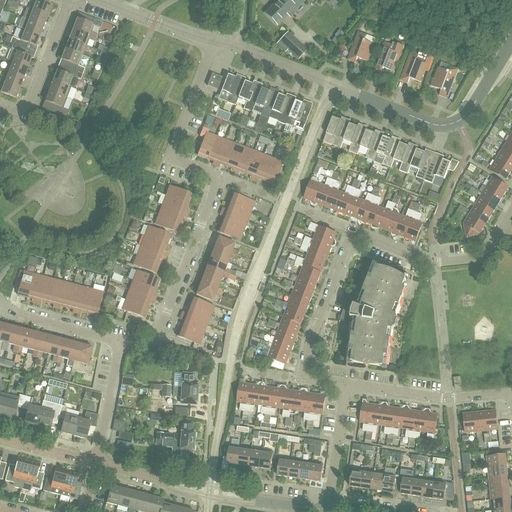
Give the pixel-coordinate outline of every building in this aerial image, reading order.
[(34,0),(30,10),(47,16),(52,6),(36,0),(34,0)] [(287,15),(290,17),(295,12),(292,9),(300,0),(278,0),(265,14),(277,26),(287,15)] [(23,18),(27,20),(44,26),(47,16),(30,10),(27,8),(23,18)] [(372,9),(367,15),(374,20),(378,14),(372,9)] [(77,19),(73,29),(96,38),(97,34),(92,32),(94,25),(77,19)] [(27,20),(23,30),(40,36),(44,26),(27,20)] [(86,46),(89,39),(94,42),(96,38),(73,29),(69,39),(86,46)] [(12,38),(10,43),(25,49),(27,44),(36,47),(40,36),(23,30),(19,40),(17,39),(12,38)] [(332,42),(336,45),(345,34),(340,30),(335,36),(336,37),(332,42)] [(288,32),(278,42),(297,61),(308,50),(288,32)] [(359,33),(348,60),(355,63),(355,64),(358,58),(368,62),(375,45),(364,41),(366,35),(359,33)] [(65,49),(82,56),(88,58),(89,54),(84,52),(86,46),(69,39),(65,49)] [(7,60),(10,61),(27,68),(31,58),(23,54),(25,49),(10,43),(8,49),(11,50),(7,60)] [(393,43),(392,45),(385,43),(374,70),(381,73),(381,74),(384,68),(394,72),(404,47),(393,43)] [(85,69),(78,66),(82,56),(65,49),(61,60),(70,63),(68,69),(78,73),(83,74),(85,69)] [(418,55),(411,53),(400,80),(407,83),(407,84),(408,84),(410,78),(421,82),(425,70),(430,72),(435,59),(429,57),(421,54),(418,55)] [(7,72),(24,78),(27,68),(10,61),(7,72)] [(440,96),(447,98),(458,70),(451,67),(451,66),(449,72),(438,68),(431,86),(441,90),(439,96),(440,96)] [(83,74),(78,73),(68,69),(65,74),(57,71),(53,81),(70,88),(74,78),(81,80),(83,74)] [(24,78),(7,72),(3,82),(20,88),(24,78)] [(212,74),(207,86),(217,90),(222,78),(212,74)] [(235,106),(238,98),(243,86),(242,86),(237,83),(239,79),(227,75),(221,91),(230,95),(227,103),(235,106)] [(70,88),(53,81),(49,91),(66,98),(70,88)] [(252,112),(255,104),(259,92),(260,90),(254,88),(255,86),(244,81),(242,86),(243,86),(238,98),(246,101),(243,109),(252,112)] [(0,92),(16,99),(20,88),(3,82),(0,88),(0,92)] [(261,88),(260,90),(259,92),(255,104),(263,108),(260,116),(261,116),(267,118),(268,119),(269,119),(269,117),(272,111),(271,111),(276,99),(276,98),(270,96),(272,92),(261,88)] [(52,112),(66,117),(69,111),(64,109),(62,108),(66,98),(49,91),(45,102),(54,105),(52,112)] [(269,117),(277,121),(277,122),(285,125),(286,124),(288,117),(293,105),(287,103),(289,99),(285,97),(278,94),(276,98),(276,99),(271,111),(272,111),(269,117)] [(294,101),(293,105),(288,117),(286,124),(294,127),(293,128),(302,132),(310,112),(304,109),(305,105),(294,101)] [(260,116),(254,130),(262,133),(268,119),(267,118),(261,116),(260,116)] [(344,122),(341,120),(333,117),(323,142),(341,149),(344,140),(348,128),(342,126),(344,122)] [(350,124),(348,128),(344,140),(352,144),(349,152),(358,155),(361,147),(360,147),(365,135),(359,132),(361,128),(350,124)] [(366,130),(365,135),(360,147),(361,147),(369,150),(366,158),(374,161),(377,153),(382,141),(376,139),(378,135),(374,133),(366,130)] [(207,159),(216,136),(206,133),(197,155),(207,159)] [(212,165),(216,166),(226,140),(216,136),(207,159),(213,162),(212,165)] [(383,137),(382,141),(377,153),(386,157),(383,164),(385,166),(385,167),(389,169),(390,167),(391,168),(394,160),(399,148),(398,147),(393,145),(394,141),(391,140),(383,137)] [(220,164),(226,167),(235,144),(226,140),(216,166),(219,168),(220,164)] [(511,144),(508,142),(502,151),(511,157),(511,144)] [(408,174),(411,166),(415,154),(410,152),(411,147),(400,143),(398,147),(399,148),(394,160),(402,163),(399,171),(408,174)] [(231,172),(235,174),(245,148),(235,144),(226,167),(232,169),(231,172)] [(245,148),(235,174),(238,175),(239,172),(245,174),(254,151),(245,148)] [(417,150),(415,154),(411,166),(419,169),(416,177),(418,178),(424,181),(432,161),(426,158),(428,154),(425,153),(417,150)] [(264,155),(254,151),(245,174),(251,176),(250,180),(254,181),(264,155)] [(511,157),(502,151),(496,161),(511,170),(511,157)] [(258,179),(264,181),(273,159),(264,155),(254,181),(257,182),(258,179)] [(273,159),(264,181),(274,185),(283,162),(273,159)] [(424,181),(433,184),(442,187),(448,170),(453,172),(458,165),(440,159),(438,163),(432,161),(424,181)] [(511,170),(496,161),(490,171),(506,181),(511,170)] [(310,203),(312,205),(313,206),(321,185),(318,184),(319,182),(317,178),(313,176),(304,198),(311,201),(310,203)] [(493,178),(487,187),(503,196),(509,187),(493,178)] [(321,185),(313,206),(315,207),(318,206),(318,204),(325,206),(333,185),(335,181),(332,180),(328,179),(325,186),(321,185)] [(331,211),(332,213),(333,214),(341,193),(338,191),(341,184),(337,182),(335,181),(333,185),(325,206),(331,209),(331,211)] [(170,186),(166,196),(189,204),(192,195),(170,186)] [(352,188),(348,186),(345,194),(341,193),(333,214),(335,215),(338,213),(338,212),(345,214),(353,192),(355,189),(352,188)] [(487,187),(481,196),(498,205),(503,196),(487,187)] [(353,192),(345,214),(352,217),(351,218),(352,221),(354,222),(362,201),(358,199),(361,191),(357,190),(355,189),(353,192)] [(228,203),(251,212),(255,202),(232,194),(228,203)] [(362,201),(354,222),(355,222),(358,221),(359,219),(365,222),(373,200),(375,197),(372,196),(368,194),(365,202),(362,201)] [(186,210),(189,204),(166,196),(162,205),(188,215),(189,212),(186,210)] [(476,205),(492,214),(498,205),(481,196),(476,205)] [(372,229),(374,230),(382,209),(378,207),(381,199),(378,198),(375,197),(373,200),(365,222),(372,225),(371,226),(372,229)] [(374,230),(376,230),(378,229),(379,227),(386,230),(394,208),(395,205),(392,203),(389,202),(385,210),(382,209),(374,230)] [(223,208),(221,212),(247,222),(251,212),(228,203),(226,209),(223,208)] [(162,205),(158,215),(181,224),(183,218),(187,219),(188,215),(162,205)] [(394,238),(402,216),(398,215),(399,213),(398,210),(396,209),(398,206),(395,205),(394,208),(386,230),(392,232),(391,234),(393,237),(394,238)] [(476,205),(470,214),(486,223),(492,214),(476,205)] [(402,216),(394,238),(396,238),(399,237),(399,235),(406,238),(414,216),(415,212),(412,211),(409,210),(406,218),(402,216)] [(247,222),(221,212),(220,215),(223,217),(221,223),(243,232),(247,222)] [(423,224),(419,223),(422,215),(418,213),(415,212),(414,216),(406,238),(412,240),(412,242),(413,245),(415,246),(423,224)] [(486,223),(470,214),(464,224),(465,229),(467,237),(480,234),(486,223)] [(181,224),(158,215),(155,225),(177,233),(181,224)] [(316,233),(315,237),(336,245),(337,243),(336,241),(334,240),(336,233),(311,223),(312,221),(308,219),(306,225),(310,227),(308,230),(316,233)] [(240,241),(243,232),(221,223),(217,232),(240,241)] [(144,236),(167,245),(171,235),(148,226),(144,236)] [(167,245),(144,236),(141,246),(167,256),(168,252),(165,251),(167,245)] [(215,247),(237,256),(239,252),(233,250),(235,244),(218,237),(215,247)] [(333,248),(335,247),(336,245),(315,237),(314,240),(306,237),(304,241),(303,244),(307,245),(328,254),(331,247),(333,248)] [(327,258),(328,254),(307,245),(303,244),(302,247),(301,250),(309,253),(307,257),(328,265),(329,263),(328,261),(326,260),(327,258)] [(167,256),(141,246),(137,256),(160,264),(162,258),(165,260),(167,256)] [(211,257),(227,263),(230,257),(236,260),(237,256),(215,247),(211,257)] [(160,264),(137,256),(133,265),(156,274),(160,264)] [(225,269),(227,263),(211,257),(207,266),(230,275),(231,271),(225,269)] [(298,257),(297,261),(295,264),(303,267),(321,274),(323,267),(325,268),(328,267),(328,265),(307,257),(306,260),(298,257)] [(57,265),(50,263),(48,270),(55,272),(57,265)] [(113,265),(110,271),(116,273),(118,267),(113,265)] [(228,279),(230,275),(207,266),(204,276),(220,282),(222,276),(228,279)] [(338,336),(352,338),(350,351),(353,352),(352,362),(384,367),(385,356),(389,357),(392,330),(394,330),(397,315),(396,315),(406,289),(403,288),(407,278),(377,266),(373,276),(370,275),(363,292),(366,293),(361,307),(347,302),(341,316),(358,319),(357,324),(340,322),(338,336)] [(317,284),(321,274),(303,267),(299,277),(317,284)] [(133,281),(156,289),(159,280),(137,271),(133,281)] [(17,295),(27,298),(33,274),(23,272),(17,295)] [(43,277),(33,274),(27,298),(33,300),(33,303),(36,304),(43,277)] [(204,276),(200,285),(222,294),(224,290),(218,288),(220,282),(204,276)] [(53,280),(43,277),(36,304),(40,305),(41,302),(47,303),(53,280)] [(299,277),(295,287),(313,294),(317,284),(299,277)] [(56,309),(63,282),(53,280),(47,303),(53,305),(52,308),(56,309)] [(153,295),(156,289),(133,281),(129,290),(155,300),(157,297),(153,295)] [(63,282),(56,309),(60,310),(61,307),(67,308),(73,285),(63,282)] [(83,287),(73,285),(67,308),(73,310),(72,313),(76,314),(83,287)] [(221,298),(222,294),(200,285),(196,295),(213,301),(215,295),(221,298)] [(93,290),(83,287),(76,314),(80,315),(80,312),(87,314),(93,290)] [(313,294),(295,287),(292,297),(309,304),(313,294)] [(93,290),(87,314),(97,316),(103,293),(93,290)] [(129,290),(125,300),(148,309),(151,303),(154,304),(155,300),(129,290)] [(289,304),(288,307),(305,314),(309,304),(292,297),(289,304)] [(188,307),(211,316),(215,307),(192,298),(188,307)] [(148,309),(125,300),(122,310),(144,318),(148,309)] [(207,326),(211,316),(188,307),(186,313),(182,312),(181,316),(207,326)] [(284,317),(301,324),(305,314),(288,307),(286,311),(284,317)] [(183,321),(180,327),(203,336),(207,326),(181,316),(180,319),(183,321)] [(281,325),(280,328),(297,334),(301,324),(284,317),(281,325)] [(9,344),(13,327),(4,324),(0,338),(0,351),(0,352),(3,343),(9,344)] [(13,352),(17,353),(23,330),(13,327),(9,344),(15,346),(13,352)] [(199,345),(203,336),(180,327),(177,337),(199,345)] [(293,344),(297,334),(280,328),(279,330),(276,338),(293,344)] [(22,348),(28,349),(33,332),(23,330),(17,353),(21,354),(22,348)] [(37,358),(43,335),(33,332),(28,349),(34,351),(33,357),(37,358)] [(42,353),(48,355),(53,337),(43,335),(37,358),(40,359),(42,353)] [(53,337),(48,355),(54,356),(52,362),(56,363),(63,340),(53,337)] [(273,345),(272,348),(289,354),(293,344),(276,338),(273,345)] [(72,342),(63,340),(56,363),(60,364),(62,358),(67,360),(72,342)] [(75,371),(82,345),(72,342),(67,360),(68,360),(66,366),(72,368),(71,370),(75,371)] [(218,342),(214,352),(220,354),(222,348),(221,348),(223,344),(218,342)] [(92,348),(82,345),(75,371),(91,375),(94,362),(89,361),(92,348)] [(285,365),(289,354),(272,348),(268,358),(285,365)] [(163,361),(162,368),(170,369),(171,362),(163,361)] [(180,380),(182,382),(182,388),(174,387),(174,392),(197,394),(198,383),(194,383),(195,374),(183,373),(183,374),(181,376),(180,380)] [(247,408),(251,385),(244,384),(244,382),(242,380),(240,379),(237,402),(241,402),(240,411),(244,411),(247,412),(247,408)] [(256,386),(251,385),(247,408),(247,412),(250,412),(254,413),(255,404),(259,405),(262,383),(260,382),(258,384),(258,386),(256,386)] [(264,383),(262,383),(259,405),(262,405),(261,414),(265,414),(268,415),(269,411),(272,388),(265,387),(265,385),(264,383)] [(277,389),(272,388),(269,411),(268,415),(271,415),(275,416),(276,408),(280,408),(283,386),(282,386),(279,387),(279,389),(277,389)] [(285,386),(283,386),(280,408),(284,409),(283,417),(286,418),(289,418),(290,414),(293,391),(287,390),(287,388),(285,386)] [(301,411),(305,389),(303,389),(301,390),(300,392),(293,391),(290,414),(290,415),(295,415),(297,413),(298,411),(301,411)] [(306,389),(305,389),(301,411),(305,412),(304,420),(308,421),(311,421),(311,417),(315,395),(308,393),(308,392),(306,389)] [(197,394),(174,392),(173,397),(181,398),(181,404),(196,405),(197,394)] [(311,421),(314,422),(318,422),(319,414),(323,415),(327,392),(324,392),(322,394),(322,396),(320,395),(315,395),(311,417),(311,421)] [(5,400),(1,417),(13,420),(17,407),(22,409),(25,397),(20,395),(19,398),(6,395),(5,400)] [(24,423),(37,426),(41,409),(35,408),(37,402),(35,399),(25,397),(22,409),(28,410),(24,423)] [(370,428),(374,405),(367,404),(367,402),(365,400),(363,400),(360,422),(364,423),(363,431),(367,432),(370,432),(370,428)] [(53,417),(58,418),(62,406),(43,401),(41,409),(37,426),(50,430),(53,417)] [(374,405),(370,428),(370,432),(373,432),(377,433),(378,425),(382,425),(385,403),(383,403),(381,404),(381,406),(379,406),(374,405)] [(392,431),(395,408),(388,407),(388,406),(387,403),(385,403),(382,425),(385,426),(384,434),(388,435),(391,435),(392,431)] [(61,433),(73,436),(78,419),(79,412),(67,409),(67,408),(62,406),(58,418),(64,420),(61,433)] [(399,428),(403,428),(406,406),(405,406),(402,408),(402,410),(395,408),(392,431),(391,435),(394,436),(398,436),(399,428)] [(410,409),(408,406),(406,406),(403,428),(407,429),(406,437),(409,438),(412,438),(413,435),(416,412),(409,411),(410,409)] [(174,416),(181,416),(189,417),(190,410),(181,409),(175,408),(174,416)] [(428,409),(426,409),(424,411),(423,413),(416,412),(413,435),(412,438),(416,439),(419,439),(421,431),(424,432),(428,409)] [(431,441),(434,442),(438,415),(431,414),(431,412),(429,410),(428,409),(424,432),(428,432),(427,440),(431,441)] [(496,411),(486,412),(488,431),(498,429),(496,411)] [(84,420),(78,419),(73,436),(86,439),(88,431),(94,432),(98,416),(86,412),(84,420)] [(477,432),(488,431),(486,412),(475,413),(477,432)] [(477,432),(475,413),(463,414),(465,433),(477,432)] [(270,424),(271,420),(264,419),(264,423),(261,423),(261,428),(266,428),(267,424),(270,424)] [(194,432),(191,432),(191,428),(190,426),(185,425),(183,427),(182,431),(181,435),(157,433),(156,439),(163,440),(165,440),(194,442),(194,432)] [(165,440),(163,440),(156,439),(156,446),(162,447),(162,448),(174,449),(174,447),(180,447),(180,452),(193,453),(194,442),(165,440)] [(227,463),(238,465),(241,447),(230,445),(227,463)] [(249,467),(252,449),(241,447),(238,465),(249,467)] [(249,467),(260,468),(262,450),(252,449),(249,467)] [(273,452),(262,450),(260,468),(271,470),(273,452)] [(488,468),(507,466),(505,455),(501,455),(501,450),(486,452),(488,468)] [(14,483),(15,488),(21,490),(24,481),(29,462),(18,459),(19,457),(18,457),(13,476),(7,474),(8,470),(5,481),(14,483)] [(277,476),(288,477),(291,459),(280,458),(277,476)] [(302,461),(291,459),(288,477),(299,479),(302,461)] [(299,479),(310,481),(312,463),(302,461),(299,479)] [(29,462),(24,481),(21,490),(28,491),(31,488),(40,490),(43,479),(41,483),(36,482),(41,463),(40,462),(40,465),(29,462)] [(324,464),(312,463),(310,481),(321,482),(324,464)] [(508,477),(507,466),(488,468),(489,479),(508,477)] [(60,496),(62,491),(67,472),(56,469),(56,467),(51,486),(45,484),(46,480),(43,491),(52,493),(60,496)] [(361,488),(364,470),(352,469),(350,487),(361,488)] [(361,488),(371,490),(374,472),(364,470),(361,488)] [(60,496),(78,500),(81,489),(80,489),(79,493),(73,492),(79,472),(78,472),(77,474),(67,472),(62,491),(60,496)] [(371,490),(382,491),(385,473),(374,472),(371,490)] [(385,473),(382,491),(393,493),(394,487),(398,488),(400,476),(385,473)] [(412,496),(414,478),(403,476),(401,494),(412,496)] [(509,487),(508,477),(489,479),(490,489),(509,487)] [(412,496),(422,497),(425,479),(414,478),(412,496)] [(422,497),(433,499),(436,481),(425,479),(422,497)] [(444,501),(445,497),(455,498),(454,484),(447,483),(436,481),(433,499),(444,501)] [(106,503),(117,506),(122,489),(111,486),(106,503)] [(510,498),(509,487),(490,489),(491,500),(510,498)] [(132,492),(122,489),(117,506),(128,509),(132,492)] [(138,511),(143,494),(132,492),(128,509),(138,511)] [(149,511),(153,497),(143,494),(138,511),(140,511),(149,511)] [(149,511),(160,511),(163,503),(164,500),(153,497),(149,511)] [(511,509),(510,498),(491,500),(493,511),(511,509)] [(171,511),(173,506),(163,503),(160,511),(171,511)]
